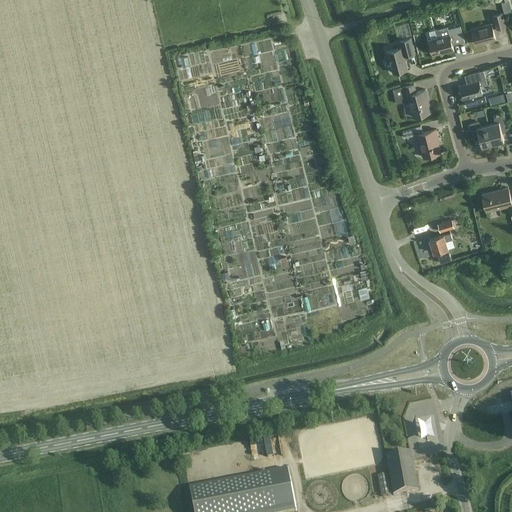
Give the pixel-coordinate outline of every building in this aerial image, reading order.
[(493,15),(496,28),(505,26),(502,13),(493,15)] [(495,38),(491,24),(471,29),(475,44),(495,38)] [(439,37),(429,39),(432,54),(446,50),(447,52),(453,50),(452,44),(464,41),(460,25),(447,29),(447,28),(437,31),(439,37)] [(388,60),(389,59),(393,72),(408,68),(404,56),(415,53),(411,38),(400,40),(401,47),(386,51),(388,60)] [(470,82),(459,85),(463,99),(465,98),(466,100),(465,100),(467,106),(486,101),(485,95),(482,96),(481,94),(482,94),(480,85),(486,83),(483,70),(468,74),(470,82)] [(205,85),(209,99),(216,96),(212,82),(205,85)] [(405,103),(410,102),(414,117),(430,113),(426,97),(427,97),(425,89),(416,91),(414,83),(393,89),(397,103),(405,101),(405,103)] [(495,122),(488,124),(493,143),(504,140),(501,130),(507,128),(503,114),(495,116),(494,118),(495,122)] [(469,123),(471,130),(473,136),(473,137),(479,136),(482,146),(493,143),(488,124),(481,126),(480,122),(478,121),(469,123)] [(404,137),(417,134),(423,157),(441,152),(437,138),(438,138),(436,129),(423,132),(421,125),(402,130),(404,137)] [(511,203),(508,187),(482,194),(486,211),(511,204),(511,203)] [(451,219),(438,224),(440,231),(454,227),(454,226),(451,220),(451,219)] [(444,234),(430,239),(434,253),(437,252),(440,263),(451,259),(448,248),(446,241),(452,239),(450,233),(444,235),(444,234)] [(356,264),(357,278),(367,277),(366,263),(356,264)] [(306,293),(300,294),(305,308),(310,307),(306,293)] [(484,411),(506,409),(505,400),(483,402),(484,411)] [(432,422),(426,427),(418,424),(422,435),(422,445),(429,439),(437,443),(433,433),(432,422)] [(417,491),(412,459),(411,453),(386,458),(393,495),(417,491)] [(292,511),(296,511),(287,469),(189,489),(193,511),(292,511)] [(389,479),(382,480),(385,493),(391,492),(389,479)]
